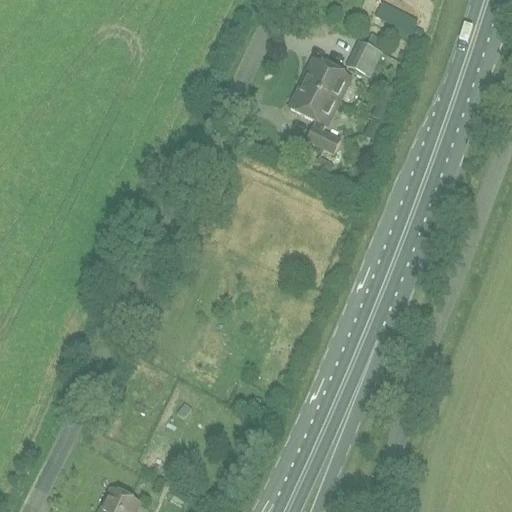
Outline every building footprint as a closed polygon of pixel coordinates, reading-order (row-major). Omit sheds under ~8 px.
[(417,24),(381,6),(375,18),(411,37),(417,24)] [(366,48),(359,45),(347,71),(369,82),(381,56),(386,45),(371,38),(366,48)] [(350,80),(314,62),(290,111),(316,124),(313,129),(322,134),(325,129),(326,129),(350,80)] [(385,126),(392,111),(378,104),(371,119),(385,126)] [(377,145),(384,131),(370,124),(363,138),(377,145)] [(322,134),(313,129),(306,143),(333,157),(340,143),(322,134)] [(318,161),(312,173),(327,180),(333,169),(318,161)] [(221,511),(227,502),(204,490),(197,502),(215,511),(221,511)] [(135,511),(139,504),(112,491),(102,511),(135,511)]
